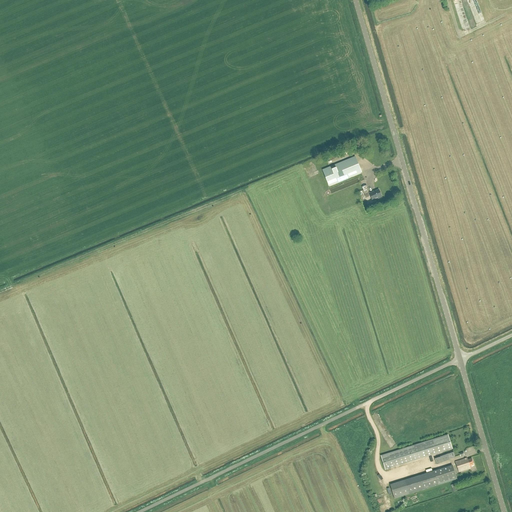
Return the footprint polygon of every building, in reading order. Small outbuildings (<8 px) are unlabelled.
[(314,166),(360,145),(351,124),(305,145),(314,166)] [(322,187),(360,174),(354,158),(315,172),(320,186),(321,185),(322,187)] [(364,185),(362,177),(353,179),(355,185),(359,184),(359,186),(364,185)] [(365,185),(327,199),(331,210),(346,205),(344,199),(367,190),(365,185)] [(379,190),(369,194),(372,201),(382,197),(379,190)] [(253,208),(258,225),(272,220),(267,204),(253,208)] [(385,470),(452,448),(448,435),(380,456),(385,470)] [(453,452),(434,459),(436,464),(455,457),(453,452)] [(467,459),(455,462),(459,472),(470,468),(469,468),(472,467),(472,466),(474,465),(472,459),(467,460),(467,459)] [(433,474),(394,486),(390,487),(394,499),(437,486),(457,479),(453,467),(433,474)]
